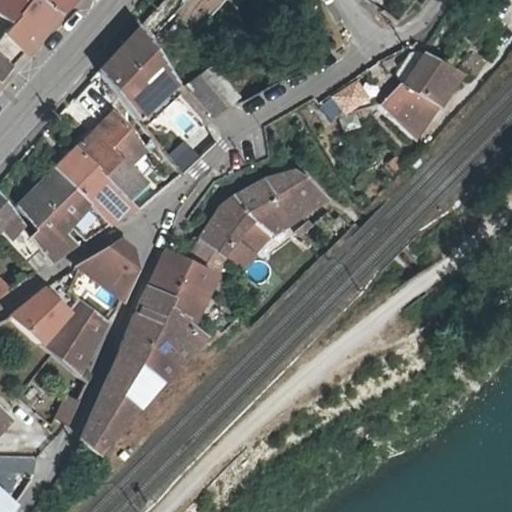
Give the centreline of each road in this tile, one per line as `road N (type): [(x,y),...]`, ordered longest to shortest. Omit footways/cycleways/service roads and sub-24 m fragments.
road 1 (residential): [(156,214),(142,269),(70,433),(20,511)]
road 2 (residential): [(156,214),(238,126),(371,50)]
road 3 (track): [(327,357),(511,212)]
road 4 (track): [(166,511),(327,357)]
road 5 (track): [(392,260),(416,275),(436,322),(355,360),(327,357)]
road 6 (primary): [(0,140),(121,0)]
road 7 (residential): [(0,308),(156,214)]
